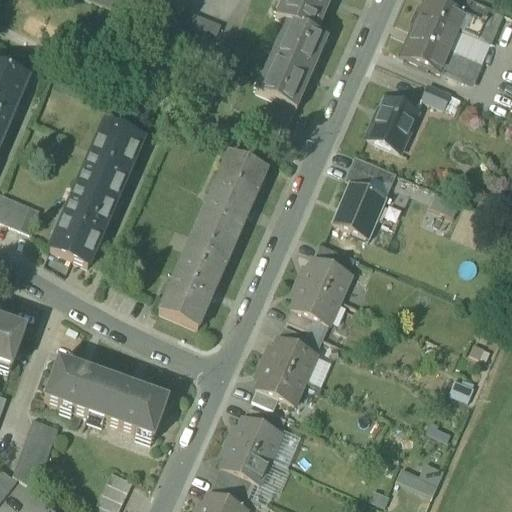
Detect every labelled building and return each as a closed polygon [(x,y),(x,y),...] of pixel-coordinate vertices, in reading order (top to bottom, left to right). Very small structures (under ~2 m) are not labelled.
[(78,0),(144,26),(153,4),(143,0),(78,0)] [(274,105),(293,113),(325,42),(314,37),(330,0),(288,0),(279,22),(288,26),(257,98),(274,105)] [(427,5),(448,14),(453,0),(428,0),(426,5),(427,5)] [(477,9),(457,0),(453,0),(448,14),(464,20),(463,22),(470,25),(477,9)] [(220,31),(153,4),(144,26),(211,53),(220,31)] [(439,75),(441,72),(463,22),(464,20),(448,14),(427,5),(426,5),(402,60),(439,75)] [(497,18),(477,9),(470,25),(491,34),(497,18)] [(470,25),(463,22),(441,72),(447,74),(445,78),(467,87),(475,69),(448,58),(458,35),(485,46),(491,34),(470,25)] [(475,70),(485,46),(458,35),(448,58),(475,69),(475,70)] [(0,68),(0,143),(1,144),(27,80),(0,68)] [(420,105),(442,115),(449,100),(427,90),(420,105)] [(365,144),(397,158),(416,117),(386,103),(375,126),(373,125),(365,144)] [(262,130),(281,141),(293,113),(274,105),(262,130)] [(104,127),(77,192),(114,208),(131,170),(142,144),(104,127)] [(157,318),(197,335),(267,175),(228,158),(157,318)] [(355,161),(350,172),(372,182),(371,183),(390,191),(395,179),(355,161)] [(367,194),(371,183),(372,182),(350,172),(344,185),(349,187),(349,186),(367,194)] [(367,194),(385,202),(390,191),(371,183),(367,194)] [(331,229),(367,245),(386,202),(385,202),(367,194),(349,186),(349,187),(331,229)] [(86,273),(114,208),(77,192),(49,256),(86,273)] [(0,225),(9,204),(0,200),(0,225)] [(18,208),(9,204),(0,225),(0,226),(9,230),(18,208)] [(28,212),(18,208),(9,230),(19,234),(28,212)] [(38,217),(28,212),(19,234),(29,239),(38,217)] [(314,264),(347,279),(353,264),(321,250),(320,252),(320,251),(314,264)] [(297,283),(296,287),(339,306),(351,280),(347,279),(314,264),(312,263),(306,278),(300,276),(297,283)] [(328,332),(339,306),(296,287),(291,297),(296,300),(290,315),(312,325),(328,332)] [(285,326),(307,336),(312,325),(290,315),(285,326)] [(25,335),(0,326),(0,371),(10,375),(25,335)] [(278,343),(300,353),(305,342),(283,332),(278,343)] [(265,355),(261,366),(304,386),(316,360),(300,353),(278,343),(277,343),(271,358),(265,355)] [(43,406),(152,445),(167,406),(57,366),(43,406)] [(293,411),(304,386),(261,366),(256,377),(261,379),(255,394),(256,395),(277,404),(293,411)] [(251,406),(273,415),(277,404),(256,395),(251,406)] [(243,423),(265,432),(270,421),(248,412),(243,423)] [(265,432),(281,439),(287,425),(274,420),(270,421),(265,432)] [(231,435),(226,446),(270,465),(281,439),(265,432),(243,423),(243,422),(236,437),(231,435)] [(12,481),(34,495),(56,434),(32,425),(12,481)] [(258,491),(270,465),(226,446),(221,457),(227,459),(220,474),(221,474),(254,489),(258,491)] [(415,480),(396,473),(391,486),(429,501),(439,475),(420,467),(415,480)] [(0,505),(15,487),(0,474),(0,505)] [(221,474),(215,488),(248,503),(254,489),(221,474)] [(94,511),(119,511),(131,488),(111,478),(94,511)] [(238,511),(243,511),(248,503),(215,488),(210,499),(238,511)] [(199,511),(197,511),(196,511),(238,511),(210,499),(207,498),(201,511),(199,511)]
